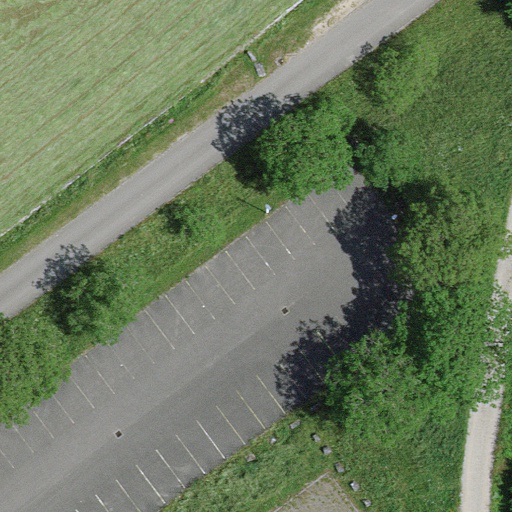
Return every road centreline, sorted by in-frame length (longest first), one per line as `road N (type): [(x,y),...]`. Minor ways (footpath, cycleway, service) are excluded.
road 1 (unclassified): [(0,302),(403,0)]
road 2 (track): [(475,511),(488,384),(511,266)]
